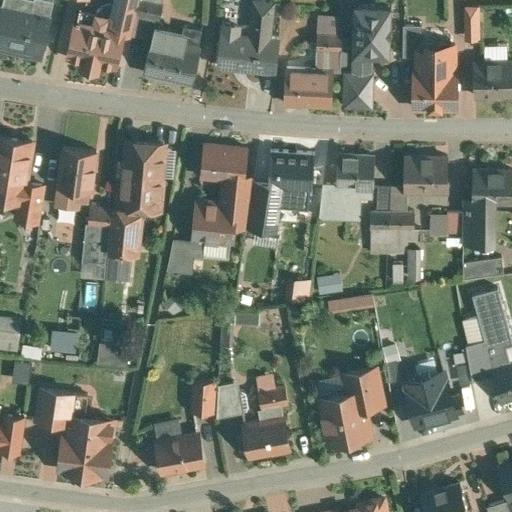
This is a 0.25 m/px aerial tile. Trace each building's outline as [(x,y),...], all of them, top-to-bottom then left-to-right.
[(3,0),(0,14),(0,16),(0,46),(18,51),(19,44),(42,49),(50,17),(53,2),(45,0),(3,0)] [(94,23),(78,19),(69,55),(114,65),(122,30),(132,32),(136,14),(139,0),(114,0),(109,26),(94,23)] [(162,0),(139,0),(136,14),(157,19),(159,19),(162,0)] [(254,0),(250,36),(237,35),(237,40),(220,38),(220,45),(218,45),(217,52),(218,52),(217,64),(261,69),(261,71),(275,73),(279,37),(269,36),(273,2),(256,0),(254,0)] [(95,5),(84,2),(81,5),(78,19),(94,23),(97,9),(95,5)] [(355,4),(353,72),(345,71),(344,105),(343,106),(373,107),(374,74),(374,73),(372,72),(372,55),(389,56),(390,37),(391,37),(391,24),(390,24),(391,7),(391,6),(355,4)] [(157,19),(136,14),(132,32),(132,34),(152,39),(152,38),(153,37),(155,26),(157,19)] [(422,25),(403,25),(403,57),(416,57),(417,44),(422,44),(422,25)] [(183,33),(155,26),(153,37),(152,38),(152,39),(144,73),(191,83),(200,47),(198,47),(202,29),(184,26),(183,33)] [(341,35),(317,34),(317,50),(341,51),(341,35)] [(422,44),(417,44),(416,57),(416,70),(414,70),(414,108),(456,108),(457,70),(455,70),(455,44),(422,44)] [(511,60),(474,62),(475,96),(511,94),(511,60)] [(332,70),(288,68),(286,103),(330,105),(332,70)] [(33,142),(0,136),(0,195),(22,199),(24,185),(25,185),(26,182),(33,142)] [(163,144),(128,139),(125,184),(124,193),(130,194),(129,202),(124,201),(123,208),(130,209),(127,240),(126,251),(132,251),(132,253),(136,253),(141,207),(155,208),(155,209),(159,209),(162,181),(160,181),(163,144)] [(247,147),(205,142),(201,176),(224,179),(238,180),(244,181),(244,179),(247,147)] [(97,150),(63,146),(58,186),(59,186),(56,204),(79,207),(80,197),(88,198),(89,190),(91,190),(97,150)] [(315,153),(271,150),(268,192),(252,189),(251,194),(246,224),(246,227),(276,231),(284,184),(312,186),(315,153)] [(373,156),(339,155),(337,184),(323,184),(319,218),(353,219),(354,197),(372,198),(373,156)] [(448,155),(404,155),(404,191),(447,191),(448,155)] [(511,169),(474,169),(474,185),(465,185),(464,203),(511,202),(511,169)] [(238,180),(224,179),(221,203),(198,200),(194,242),(193,253),(202,254),(203,238),(214,240),(214,242),(227,243),(227,241),(231,241),(233,222),(246,224),(251,194),(236,192),(238,180)] [(253,180),(244,179),(244,181),(238,180),(236,192),(251,194),(252,189),(253,180)] [(45,185),(26,182),(25,185),(24,185),(22,199),(19,217),(40,220),(45,185)] [(125,184),(114,183),(112,207),(123,208),(124,201),(129,202),(130,194),(124,193),(125,184)] [(391,185),(377,185),(378,206),(390,207),(391,185)] [(112,207),(90,205),(88,221),(88,223),(110,226),(112,207)] [(123,208),(112,207),(110,226),(109,237),(127,240),(130,209),(123,208)] [(391,211),(372,210),(371,227),(390,228),(391,211)] [(414,211),(391,211),(390,228),(414,228),(414,211)] [(448,232),(462,232),(462,211),(448,211),(448,213),(448,232)] [(448,232),(448,213),(431,214),(431,236),(448,236),(448,232)] [(483,214),(464,214),(464,242),(495,242),(495,240),(483,240),(483,214)] [(110,226),(88,223),(88,221),(86,221),(82,261),(106,264),(107,250),(109,237),(110,226)] [(194,242),(175,240),(169,268),(191,271),(193,253),(194,242)] [(132,253),(107,250),(106,264),(105,276),(128,279),(131,253),(132,253)] [(461,280),(503,274),(501,257),(462,262),(461,280)] [(472,294),(477,313),(489,357),(506,352),(505,350),(507,350),(506,346),(511,343),(511,339),(497,287),(472,294)] [(477,313),(462,319),(467,343),(465,344),(472,378),(494,373),(489,357),(477,313)] [(20,332),(0,329),(0,347),(18,350),(20,332)] [(511,361),(511,362),(507,350),(505,350),(506,352),(489,357),(494,373),(501,400),(511,396),(511,361)] [(375,367),(346,373),(350,392),(362,390),(365,406),(383,402),(375,367)] [(216,381),(192,379),(190,411),(214,412),(216,381)] [(234,381),(218,384),(217,417),(239,413),(233,383),(234,383),(234,381)] [(285,384),(260,389),(263,408),(281,405),(289,403),(285,384)] [(88,393),(41,387),(36,418),(65,422),(67,413),(85,415),(88,393)] [(350,392),(320,398),(329,442),(370,434),(365,406),(362,390),(350,392)] [(263,408),(262,408),(264,419),(283,416),(281,405),(263,408)] [(85,415),(67,413),(65,422),(59,469),(76,471),(77,472),(88,473),(106,475),(114,419),(85,415)] [(264,419),(244,423),(250,456),(272,452),(272,453),(290,450),(283,416),(264,419)] [(198,431),(157,438),(163,472),(204,464),(198,431)] [(511,463),(501,467),(511,498),(511,497),(511,463)] [(469,511),(460,483),(421,495),(425,511),(469,511)] [(386,511),(384,497),(361,502),(362,508),(340,511),(386,511)]
